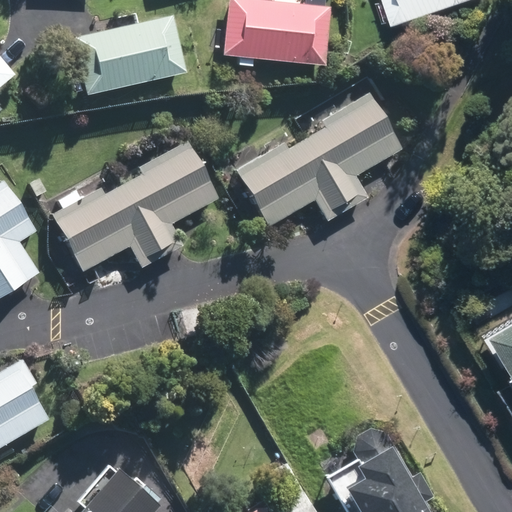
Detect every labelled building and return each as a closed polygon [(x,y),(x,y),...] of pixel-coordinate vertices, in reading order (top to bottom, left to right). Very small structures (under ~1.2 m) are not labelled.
[(482,0),(370,0),(385,43),(486,10),(482,0)] [(327,20),(220,16),(218,74),(325,77),(327,20)] [(170,32),(64,46),(72,103),(178,88),(170,32)] [(0,94),(9,87),(0,76),(0,94)] [(360,107),(227,182),(261,242),(315,212),(326,231),(364,209),(353,190),(394,166),(360,107)] [(179,156),(43,225),(74,287),(129,259),(139,279),(178,259),(168,239),(210,218),(179,156)] [(0,305),(37,281),(18,252),(35,241),(0,188),(0,305)] [(201,305),(173,310),(184,368),(212,363),(201,305)] [(8,378),(0,382),(0,454),(38,433),(8,378)] [(352,449),(356,456),(326,473),(348,511),(432,511),(425,499),(434,494),(419,469),(411,474),(391,441),(385,429),(369,426),(356,434),(352,449)] [(287,511),(318,511),(287,461),(265,475),(287,511)] [(118,463),(101,483),(76,511),(150,511),(161,499),(118,463)]
